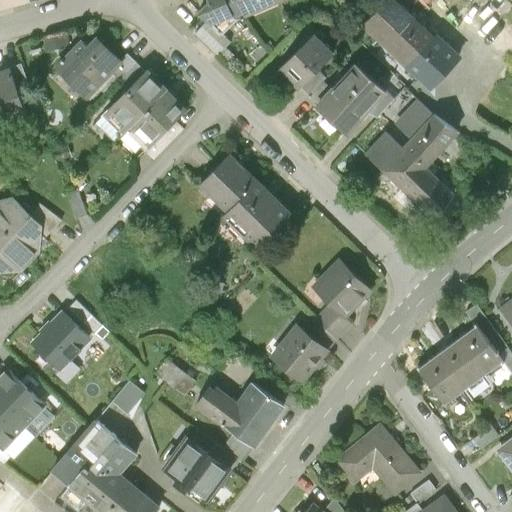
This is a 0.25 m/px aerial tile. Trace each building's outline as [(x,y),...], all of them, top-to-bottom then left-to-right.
[(244,16),(237,0),(206,0),(197,18),(211,31),(244,16)] [(246,19),(275,7),(272,0),(237,0),(244,16),(246,19)] [(435,36),(397,0),(386,0),(363,23),(431,85),(460,55),(438,32),(435,36)] [(337,59),(314,36),(277,74),(300,97),(337,59)] [(125,65),(97,39),(88,49),(81,43),(53,72),(87,105),(125,65)] [(390,99),(355,67),(315,111),(350,142),(390,99)] [(0,134),(31,125),(12,70),(0,74),(0,134)] [(99,119),(119,140),(168,93),(148,71),(99,119)] [(189,114),(168,93),(119,140),(140,161),(189,114)] [(412,140),(404,149),(425,168),(431,160),(432,161),(457,131),(435,115),(419,101),(396,125),(412,140)] [(383,170),(404,149),(389,134),(368,156),(383,170)] [(425,168),(404,149),(383,170),(403,189),(406,192),(426,169),(425,168)] [(197,193),(231,225),(265,189),(231,157),(197,193)] [(452,194),(426,169),(406,192),(417,202),(431,216),(452,194)] [(299,221),(265,189),(231,225),(265,257),(299,221)] [(406,192),(403,189),(393,199),(407,212),(417,202),(406,192)] [(0,203),(0,270),(20,270),(38,252),(39,234),(39,233),(40,232),(28,221),(31,218),(31,217),(13,200),(0,203)] [(39,233),(39,234),(44,239),(62,221),(42,205),(31,217),(31,218),(28,221),(40,232),(39,233)] [(374,295),(339,261),(310,289),(345,324),(374,295)] [(103,325),(76,300),(68,309),(95,334),(103,325)] [(511,328),(511,301),(499,311),(511,328)] [(79,347),(89,337),(64,313),(34,344),(60,368),(69,358),(72,361),(82,350),(79,347)] [(326,348),(296,325),(268,363),(298,385),(326,348)] [(477,329),(457,344),(486,381),(506,366),(477,329)] [(457,344),(438,359),(466,396),(486,381),(457,344)] [(446,412),(466,396),(438,359),(418,374),(446,412)] [(162,371),(185,386),(193,374),(169,360),(162,371)] [(0,379),(0,403),(24,426),(45,404),(9,370),(0,379)] [(145,394),(130,380),(113,401),(132,418),(145,394)] [(285,406),(256,385),(242,405),(216,387),(203,406),(258,445),(285,406)] [(24,426),(0,403),(0,445),(3,449),(24,426)] [(97,421),(82,439),(121,472),(137,454),(97,421)] [(424,479),(382,426),(333,464),(352,489),(374,472),(396,501),(424,479)] [(156,511),(160,508),(121,472),(82,439),(53,472),(71,486),(101,511),(156,511)] [(511,441),(496,453),(511,474),(511,441)] [(233,477),(193,447),(173,474),(212,504),(233,477)] [(456,511),(445,498),(425,511),(456,511)]
